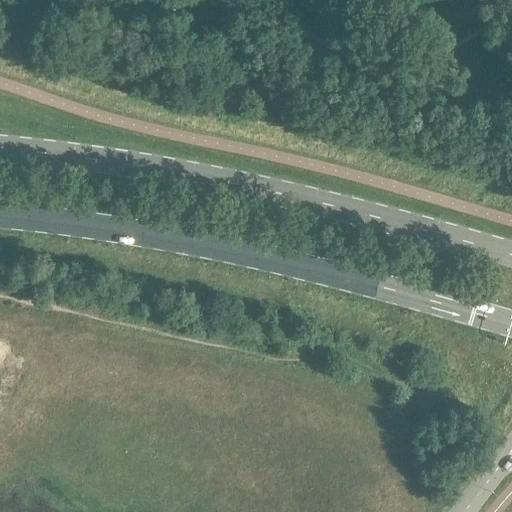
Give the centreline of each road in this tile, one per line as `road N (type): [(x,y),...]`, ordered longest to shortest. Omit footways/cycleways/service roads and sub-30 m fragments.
road 1 (secondary): [(511,256),(189,172),(0,150)]
road 2 (secondary): [(0,215),(174,237),(415,292)]
road 3 (secondary): [(415,292),(496,353),(511,405)]
